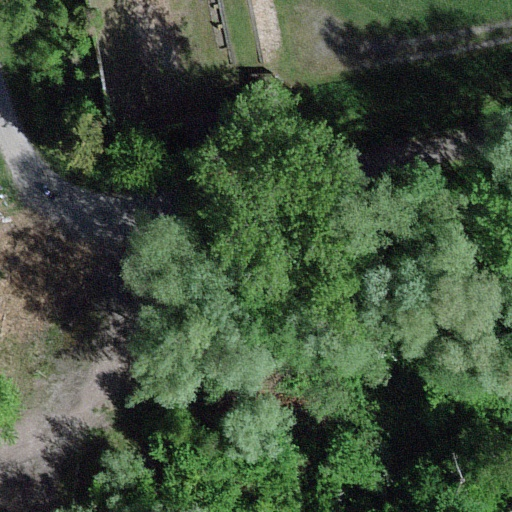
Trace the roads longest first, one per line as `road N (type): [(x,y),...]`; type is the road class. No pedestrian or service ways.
road 1 (track): [(511,132),(130,213)]
road 2 (track): [(130,213),(129,312),(0,466)]
road 3 (track): [(511,32),(295,76)]
